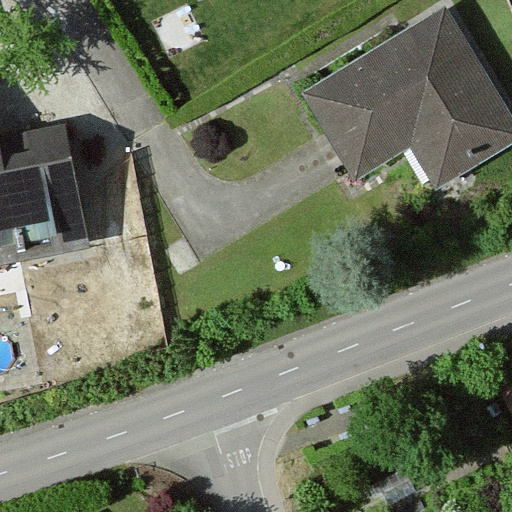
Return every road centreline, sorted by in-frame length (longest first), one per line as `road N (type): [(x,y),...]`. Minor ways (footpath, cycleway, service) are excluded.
road 1 (unclassified): [(205,407),(511,287)]
road 2 (unclassified): [(0,475),(205,407)]
